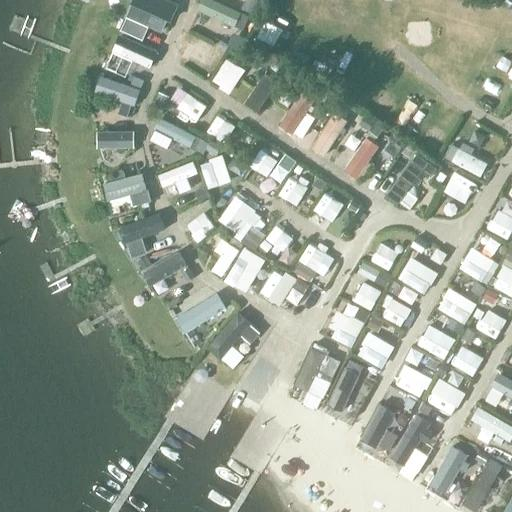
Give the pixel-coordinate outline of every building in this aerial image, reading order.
[(166,0),(132,0),(125,17),(162,34),(167,22),(171,23),(173,19),(178,5),(166,0)] [(242,31),(248,18),(241,14),(209,0),(202,0),(197,11),(234,28),(235,27),(242,31)] [(440,14),(419,14),(418,35),(440,36),(440,14)] [(157,52),(119,35),(111,51),(150,69),(157,52)] [(477,49),(478,60),(493,59),(492,48),(477,49)] [(275,61),(270,68),(276,73),(282,67),(275,61)] [(257,113),(279,79),(267,71),(245,104),(257,113)] [(99,76),(94,93),(121,102),(117,114),(127,118),(131,105),(134,106),(140,90),(99,76)] [(391,109),(404,96),(390,83),(377,97),(391,109)] [(204,116),(215,101),(196,87),(185,102),(204,116)] [(325,88),(317,99),(327,106),(335,95),(325,88)] [(292,135),(314,101),(305,94),(301,92),(298,97),(279,126),(292,135)] [(157,99),(154,107),(164,111),(167,103),(157,99)] [(213,123),(225,134),(239,119),(227,108),(213,123)] [(311,149),(324,157),(339,134),(344,127),(347,121),(333,113),(311,149)] [(365,118),(359,126),(367,131),(372,123),(365,118)] [(160,119),(154,130),(198,152),(203,141),(160,119)] [(375,125),(370,133),(377,138),(383,131),(375,125)] [(133,132),(97,132),(98,148),(116,148),(116,151),(118,154),(123,154),(125,151),(125,148),(134,148),(133,132)] [(343,171),(356,180),(378,147),(366,138),(343,171)] [(212,142),(207,151),(216,157),(221,148),(212,142)] [(450,162),(480,177),(487,164),(471,155),(474,149),(463,143),(459,149),(451,144),(447,152),(444,158),(450,162)] [(407,147),(402,153),(410,159),(415,152),(407,147)] [(397,206),(422,171),(430,177),(436,170),(416,155),(411,161),(385,197),(397,206)] [(286,156),(279,165),(289,172),(296,163),(286,156)] [(193,162),(158,176),(163,187),(198,174),(193,162)] [(101,184),(106,202),(146,191),(142,174),(125,178),(114,181),(101,184)] [(317,178),(313,186),(322,192),(327,184),(317,178)] [(334,184),(327,199),(347,208),(354,193),(334,184)] [(455,184),(445,205),(469,218),(480,198),(455,184)] [(197,193),(201,202),(209,198),(205,189),(197,193)] [(253,232),(271,209),(244,189),(226,211),(253,232)] [(222,198),(217,206),(222,210),(227,202),(222,198)] [(197,217),(213,211),(209,201),(193,207),(197,217)] [(353,201),(349,208),(357,213),(361,207),(353,201)] [(165,230),(159,214),(119,228),(125,244),(165,230)] [(283,236),(289,238),(295,225),(279,218),(267,246),(277,250),(283,236)] [(248,232),(241,241),(255,251),(262,242),(248,232)] [(307,254),(327,266),(339,246),(318,234),(307,254)] [(418,252),(424,242),(417,238),(411,248),(418,252)] [(443,241),(438,253),(450,258),(455,246),(443,241)] [(478,241),(468,264),(492,275),(503,253),(478,241)] [(228,245),(212,271),(222,278),(239,252),(228,245)] [(433,288),(446,266),(420,251),(407,273),(433,288)] [(186,266),(178,252),(143,273),(151,286),(186,266)] [(385,274),(388,262),(369,257),(366,268),(385,274)] [(299,262),(293,272),(303,278),(309,269),(299,262)] [(383,275),(377,284),(385,288),(391,279),(383,275)] [(406,291),(423,298),(427,286),(410,280),(406,291)] [(395,282),(389,291),(398,296),(404,287),(395,282)] [(476,283),(471,291),(481,297),(486,289),(476,283)] [(489,290),(483,299),(493,305),(499,295),(489,290)] [(404,293),(393,311),(411,323),(422,305),(404,293)] [(217,295),(176,320),(185,334),(226,309),(217,295)] [(118,310),(133,321),(141,310),(126,299),(118,310)] [(360,309),(355,318),(365,324),(370,315),(360,309)] [(206,348),(220,360),(246,331),(255,339),(261,332),(251,324),(238,312),(206,348)] [(369,327),(377,331),(382,321),(374,317),(369,327)] [(453,320),(448,328),(459,334),(463,326),(453,320)] [(468,330),(462,340),(470,344),(476,334),(468,330)] [(380,331),(369,351),(387,361),(398,341),(380,331)] [(298,378),(294,386),(308,392),(317,371),(324,374),(328,364),(322,361),(327,349),(314,343),(312,349),(311,348),(298,378)] [(430,358),(426,366),(436,371),(440,364),(430,358)] [(327,405),(341,412),(360,374),(359,374),(363,366),(350,360),(346,368),(345,367),(327,405)] [(443,364),(438,373),(444,377),(449,368),(443,364)] [(433,396),(458,411),(473,388),(448,372),(433,396)] [(511,381),(498,373),(491,387),(511,399),(508,404),(511,405),(511,381)] [(409,399),(405,405),(413,409),(416,402),(409,399)] [(424,404),(420,411),(428,416),(432,409),(424,404)] [(393,411),(383,405),(363,435),(374,441),(393,411)] [(511,427),(478,408),(470,420),(496,435),(493,440),(500,445),(504,439),(511,443),(511,427)] [(433,432),(427,429),(431,423),(415,414),(389,458),(404,467),(405,465),(415,448),(420,441),(425,444),(433,432)] [(419,475),(435,451),(421,442),(405,467),(419,475)] [(463,457),(452,451),(431,486),(442,493),(455,471),(460,474),(465,465),(460,462),(463,457)] [(480,452),(475,460),(485,465),(489,458),(480,452)] [(463,505),(474,511),(475,511),(502,466),(490,459),(463,505)] [(503,501),(509,488),(494,481),(488,493),(503,501)] [(511,511),(511,498),(503,511),(511,511)]
